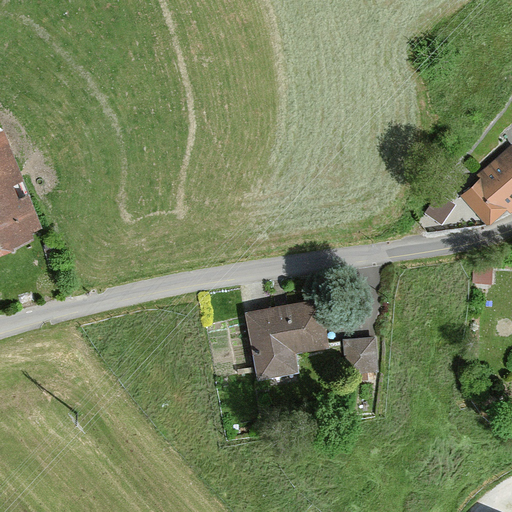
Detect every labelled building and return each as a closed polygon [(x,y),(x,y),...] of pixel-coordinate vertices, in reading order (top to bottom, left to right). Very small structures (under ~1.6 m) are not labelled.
[(0,242),(42,226),(0,121),(0,242)] [(485,232),(511,210),(511,148),(455,194),(485,232)] [(439,188),(428,208),(443,217),(454,196),(439,188)] [(296,357),(329,352),(322,302),(246,312),(256,382),(299,377),(296,357)] [(377,338),(332,336),(331,375),(375,377),(377,338)]
